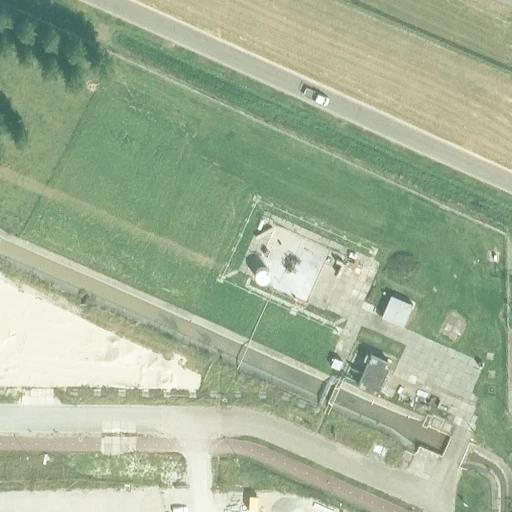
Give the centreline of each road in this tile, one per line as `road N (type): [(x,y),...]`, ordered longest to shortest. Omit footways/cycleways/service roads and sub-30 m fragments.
road 1 (unclassified): [(443,511),(443,505),(255,423),(0,415)]
road 2 (unknown): [(446,511),(460,419),(451,382),(403,331),(339,297)]
road 3 (unknown): [(37,416),(41,354),(31,322),(0,289)]
